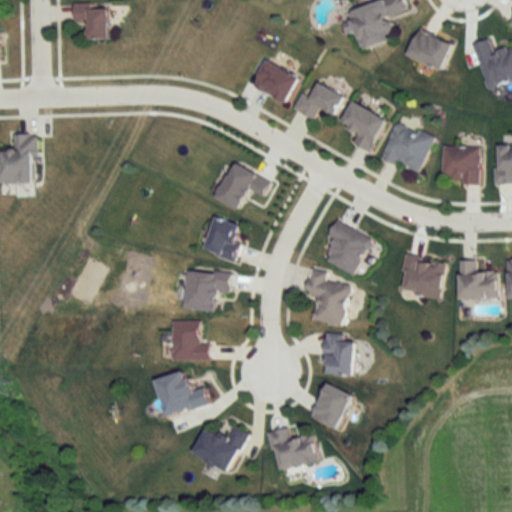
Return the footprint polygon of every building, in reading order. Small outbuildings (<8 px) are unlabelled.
[(384,0),(350,10),(353,22),(345,24),(348,33),(358,30),(364,49),(396,39),(389,16),(409,11),(405,0),(384,0)] [(109,39),(109,5),(75,5),(75,22),(89,22),(89,39),(109,39)] [(455,42),(419,29),(409,57),(445,70),(455,42)] [(490,88),(511,80),(511,46),(496,52),(491,39),(475,44),(490,88)] [(254,86),(287,104),(301,78),(268,60),(254,86)] [(295,109),(316,119),(322,108),(337,116),(346,96),(320,83),(312,98),(303,93),(295,109)] [(389,120),(355,101),(343,123),(360,133),(355,142),(371,152),(389,120)] [(420,173),(436,139),(399,121),(381,158),(398,166),(399,164),(420,173)] [(0,184),(37,184),(37,136),(15,136),(15,152),(0,152),(0,184)] [(497,185),(511,184),(511,145),(497,145),(497,185)] [(481,185),(481,147),(444,147),(444,179),(460,179),(460,185),(481,185)] [(234,262),(247,228),(218,217),(205,251),(234,262)] [(323,258),(355,275),(374,240),(342,223),(323,258)] [(401,292),(442,299),(449,262),(408,255),(401,292)] [(462,299),(499,299),(499,272),(479,272),(479,261),(462,261),(462,299)] [(344,326),(352,286),(328,281),(330,273),(313,269),(307,295),(320,297),(315,320),(344,326)] [(233,274),(189,272),(187,310),(219,311),(220,294),(232,294),(233,274)] [(212,344),(201,344),(201,321),(174,321),(174,361),(212,361),(212,344)] [(356,375),(357,335),(328,335),(327,375),(356,375)] [(207,387),(193,391),(186,371),(158,380),(169,417),(212,403),(207,387)] [(354,394),(327,384),(314,420),(341,429),(354,394)] [(230,439),(208,429),(196,455),(232,472),(250,433),(236,426),(230,439)] [(271,432),(280,470),(320,461),(314,435),(293,439),(290,428),(271,432)]
